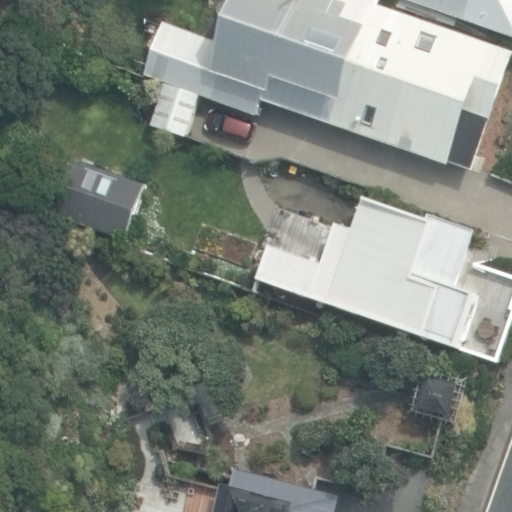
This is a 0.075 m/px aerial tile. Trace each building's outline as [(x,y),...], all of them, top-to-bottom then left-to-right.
[(237,0),(223,40),(168,21),(148,76),(152,78),(124,158),(233,197),(267,99),(477,172),(511,72),(511,50),(384,5),(386,0),(237,0)] [(511,0),(413,0),(511,35),(511,0)] [(345,192),(289,168),(275,201),(331,225),(345,192)] [(263,281),(431,341),(450,291),(443,289),(449,272),(426,263),(440,227),(370,202),(360,229),(343,223),(328,265),(276,246),(263,281)] [(425,409),(458,418),(467,383),(435,374),(425,409)] [(339,511),(343,496),(201,461),(193,497),(134,482),(127,511),(339,511)]
